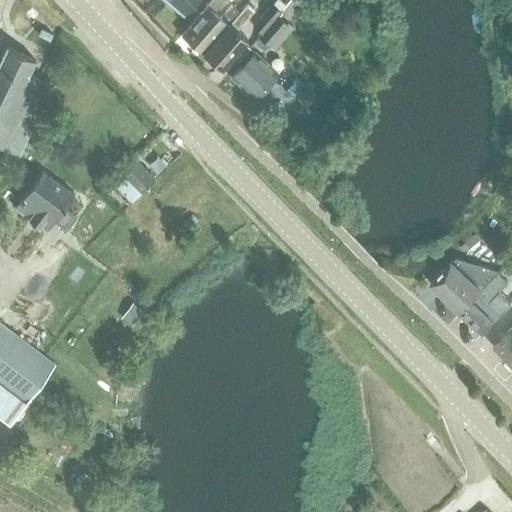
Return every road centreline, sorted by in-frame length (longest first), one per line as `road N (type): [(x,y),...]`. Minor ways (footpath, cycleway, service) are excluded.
road 1 (secondary): [(511,453),(138,71)]
road 2 (residential): [(171,70),(511,398)]
